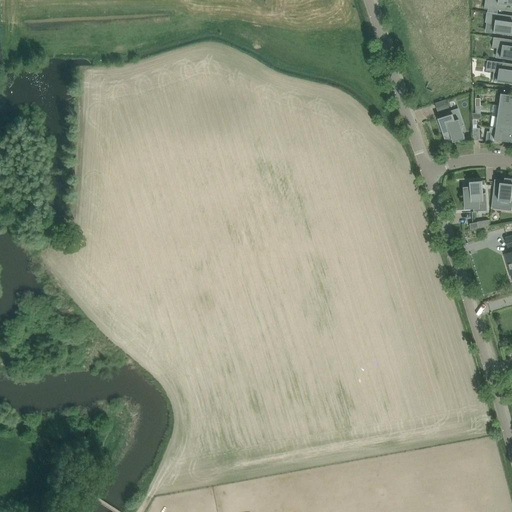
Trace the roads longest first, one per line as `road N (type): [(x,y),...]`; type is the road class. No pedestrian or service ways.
road 1 (track): [(140,511),(175,444),(177,395),(70,295),(47,245),(0,189)]
road 2 (tertiary): [(511,449),(426,171)]
road 3 (tertiary): [(426,171),(370,0)]
